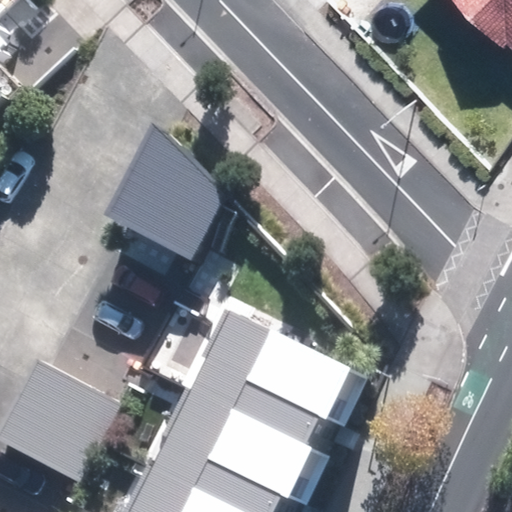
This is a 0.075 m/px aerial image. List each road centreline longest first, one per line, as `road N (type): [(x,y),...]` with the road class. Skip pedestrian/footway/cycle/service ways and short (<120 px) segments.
road 1 (residential): [(0,338),(136,76),(216,0)]
road 2 (residential): [(232,0),(511,290)]
road 3 (tertiary): [(437,511),(511,353)]
